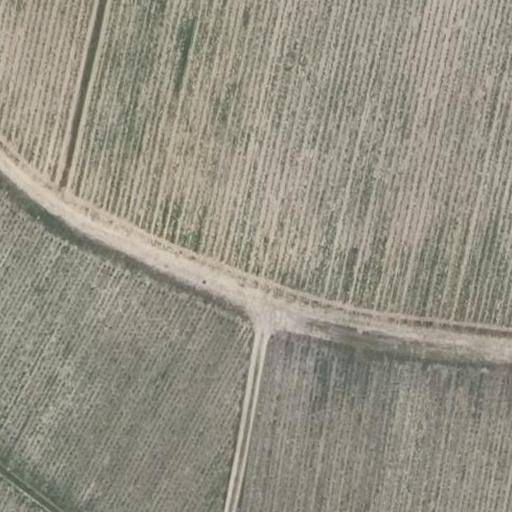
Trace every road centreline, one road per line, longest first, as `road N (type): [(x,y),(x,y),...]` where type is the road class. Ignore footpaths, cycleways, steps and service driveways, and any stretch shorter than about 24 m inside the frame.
road 1 (track): [(0,157),(54,210),(257,300),(511,349)]
road 2 (track): [(257,300),(254,378),(231,511)]
